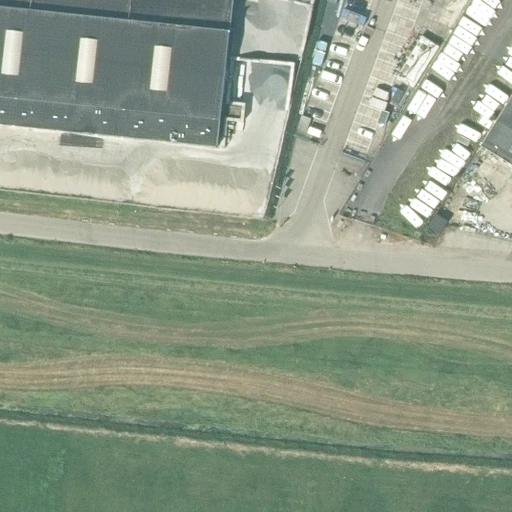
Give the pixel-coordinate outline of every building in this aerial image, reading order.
[(0,0),(0,124),(218,147),(233,0),(0,0)] [(450,29),(467,0),(451,0),(438,22),(450,29)] [(484,139),(481,144),(511,164),(511,97),(486,140),(484,139)] [(232,106),(231,117),(242,118),(243,107),(232,106)] [(440,212),(461,225),(467,216),(509,242),(511,237),(511,207),(507,216),(464,189),(453,207),(447,202),(440,212)] [(429,227),(440,234),(447,222),(436,215),(429,227)]
